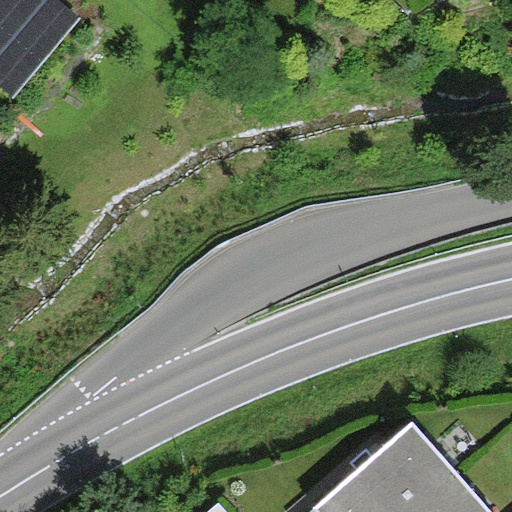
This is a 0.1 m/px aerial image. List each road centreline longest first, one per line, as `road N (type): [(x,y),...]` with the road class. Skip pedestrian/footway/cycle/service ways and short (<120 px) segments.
road 1 (residential): [(511,193),(273,258),(161,336),(118,385),(97,435)]
road 2 (secondary): [(511,276),(303,342),(97,435)]
